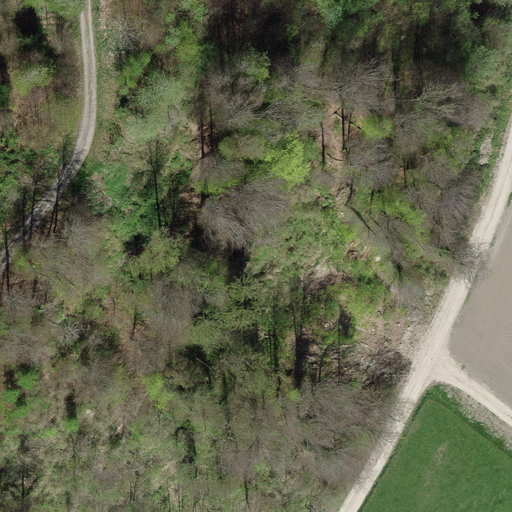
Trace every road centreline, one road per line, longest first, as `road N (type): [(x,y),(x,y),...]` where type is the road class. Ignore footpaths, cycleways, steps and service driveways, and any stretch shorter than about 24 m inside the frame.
road 1 (track): [(336,511),(431,356),(511,148)]
road 2 (track): [(89,0),(93,83),(0,247)]
